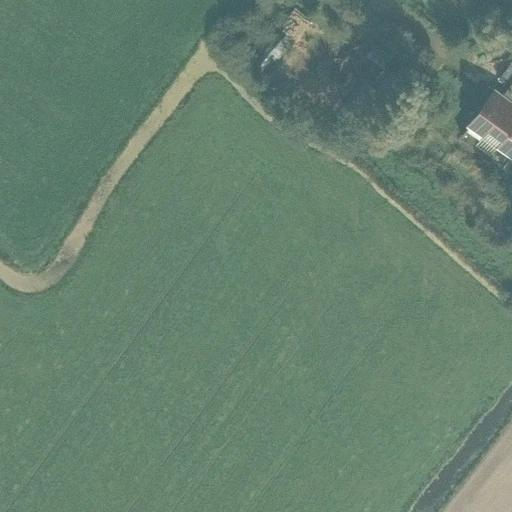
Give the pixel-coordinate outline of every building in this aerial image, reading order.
[(298,32),(301,21),(282,16),(278,27),(298,32)] [(374,30),(364,46),(387,60),(396,43),(374,30)] [(390,71),(375,89),(389,100),(404,82),(390,71)] [(299,73),(295,78),(320,100),(325,95),(299,73)] [(511,82),(504,94),(494,87),(466,125),(482,137),(475,147),(489,157),(496,148),(511,158),(511,82)] [(368,125),(389,100),(375,89),(355,114),(368,125)]
